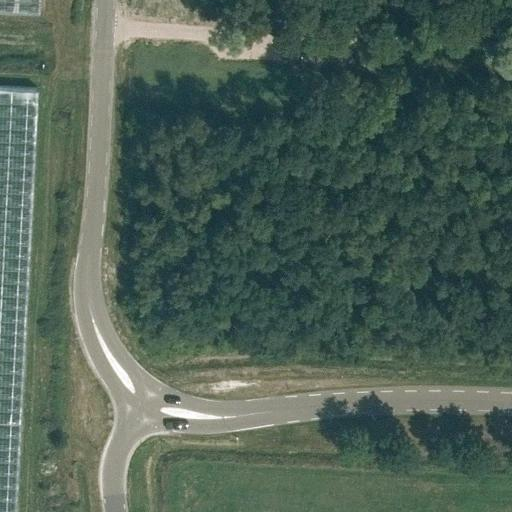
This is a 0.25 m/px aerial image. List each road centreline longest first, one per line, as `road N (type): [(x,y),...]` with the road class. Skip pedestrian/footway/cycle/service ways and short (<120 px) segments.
road 1 (tertiary): [(89,309),(104,0)]
road 2 (tertiary): [(511,402),(354,403),(240,415)]
road 3 (track): [(511,40),(372,47)]
